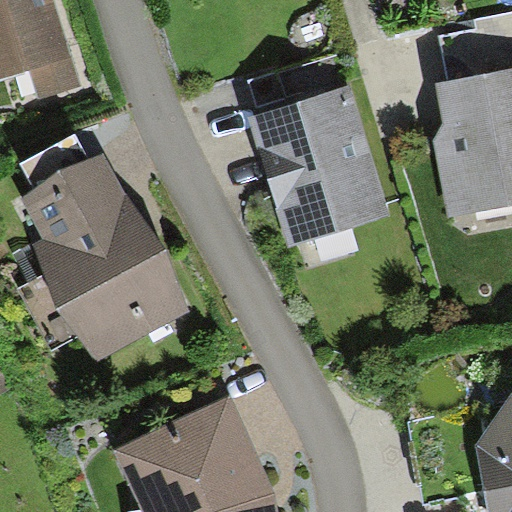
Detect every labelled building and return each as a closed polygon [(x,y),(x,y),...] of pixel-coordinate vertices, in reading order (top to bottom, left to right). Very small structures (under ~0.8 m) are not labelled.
[(42,0),(0,0),(0,70),(58,53),(42,0)] [(511,49),(425,63),(446,205),(511,194),(511,49)] [(339,60),(246,82),(284,242),(378,220),(339,60)] [(99,165),(16,213),(96,351),(180,303),(99,165)] [(511,511),(511,398),(483,403),(501,511),(511,511)] [(226,413),(129,455),(156,511),(267,511),(264,494),(226,413)]
